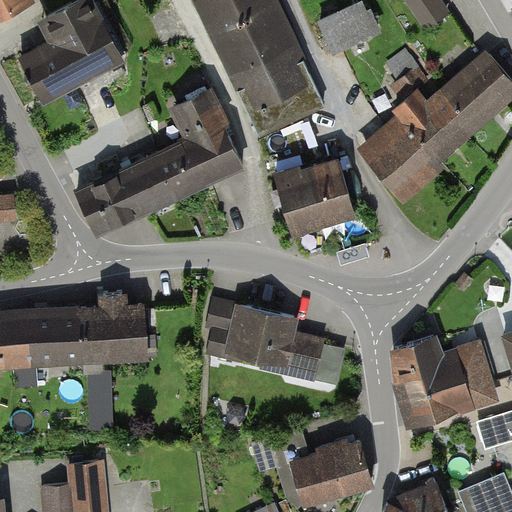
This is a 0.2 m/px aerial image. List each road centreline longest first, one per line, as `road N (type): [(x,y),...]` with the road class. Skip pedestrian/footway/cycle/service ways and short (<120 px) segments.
road 1 (unknown): [(305,0),(430,280)]
road 2 (residential): [(84,262),(251,259),(340,287),(379,311)]
road 3 (unknown): [(276,265),(251,123),(186,0)]
road 4 (residential): [(379,311),(375,349),(388,443),(385,486),(372,511)]
road 5 (residential): [(511,172),(430,280),(379,311)]
road 6 (residential): [(0,95),(84,262)]
